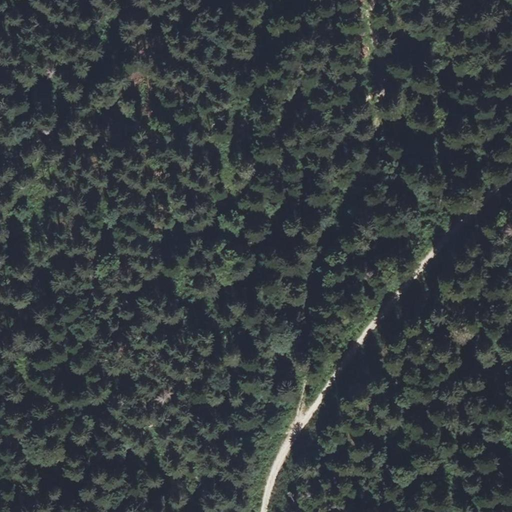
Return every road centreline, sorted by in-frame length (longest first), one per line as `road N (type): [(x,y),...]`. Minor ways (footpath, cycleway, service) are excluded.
road 1 (track): [(299,422),(336,231),(382,101),(370,0)]
road 2 (track): [(299,422),(394,294),(511,163)]
